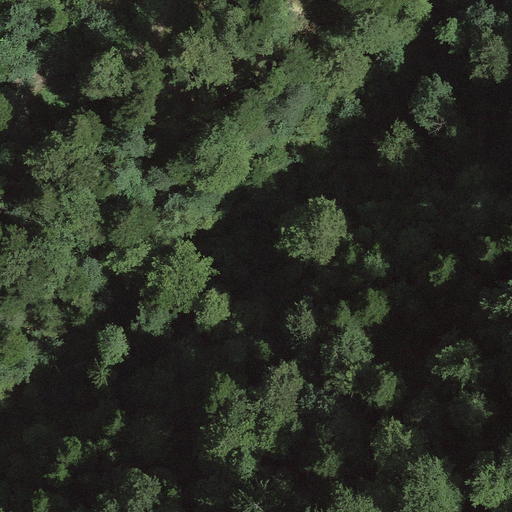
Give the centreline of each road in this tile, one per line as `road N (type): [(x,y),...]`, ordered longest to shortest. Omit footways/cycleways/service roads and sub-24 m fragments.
road 1 (track): [(246,511),(307,448),(511,283)]
road 2 (track): [(169,0),(132,59),(31,82),(27,162),(0,209)]
